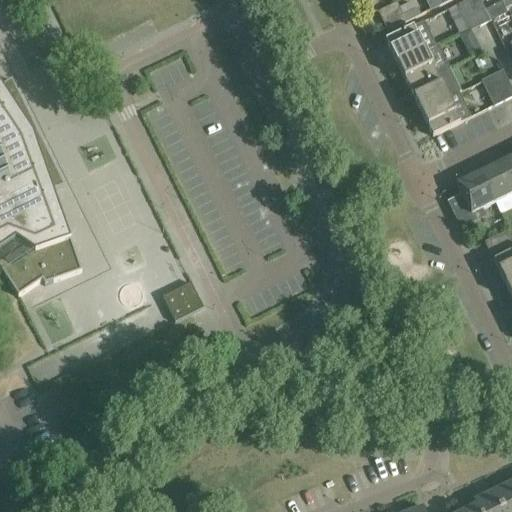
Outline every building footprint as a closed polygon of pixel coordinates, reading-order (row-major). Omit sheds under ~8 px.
[(480,0),(471,0),(468,2),(481,27),(491,22),(480,0)] [(511,0),(507,0),(502,3),(505,10),(511,7),(511,0)] [(460,35),(468,30),(469,32),(481,27),(468,2),(448,11),(460,35)] [(418,9),(403,16),(407,24),(422,17),(418,9)] [(407,24),(403,16),(389,24),(392,31),(407,24)] [(386,42),(397,66),(436,46),(425,23),(386,42)] [(460,35),(465,45),(473,60),(481,56),(469,32),(468,30),(460,35)] [(397,66),(409,89),(450,69),(439,46),(436,47),(436,46),(397,66)] [(475,61),(479,70),(486,66),(483,58),(475,61)] [(462,95),(450,71),(451,70),(450,69),(409,89),(420,113),(448,99),(449,101),(460,96),(462,95)] [(511,89),(503,71),(492,76),(506,103),(511,99),(511,89)] [(492,76),(482,81),(495,108),(506,103),(492,76)] [(65,189),(42,143),(36,145),(29,131),(35,127),(12,82),(2,88),(0,85),(0,270),(19,299),(43,283),(45,287),(82,274),(53,193),(65,189)] [(472,119),(460,96),(449,101),(448,99),(420,113),(433,138),(472,119)] [(511,177),(505,163),(481,175),(496,205),(511,196),(511,177)] [(496,205),(481,175),(457,187),(472,217),(490,208),(496,205)] [(508,231),(484,243),(490,255),(511,244),(511,239),(511,236),(508,231)] [(511,253),(494,263),(505,285),(511,282),(511,253)] [(174,318),(201,308),(192,285),(166,295),(174,318)] [(504,489),(493,495),(501,511),(511,511),(511,487),(511,486),(511,485),(511,483),(503,486),(504,489)] [(473,501),(476,508),(478,511),(501,511),(493,495),(482,500),(481,498),(473,501)]
